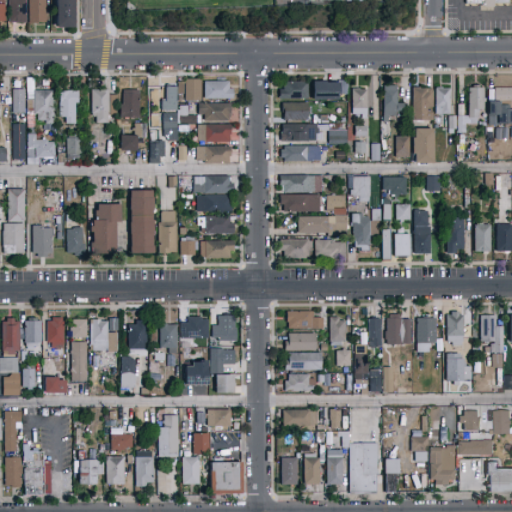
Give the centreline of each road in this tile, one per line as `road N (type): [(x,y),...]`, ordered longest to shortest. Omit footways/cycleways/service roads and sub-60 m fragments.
road 1 (residential): [(0,288),(511,285)]
road 2 (residential): [(0,55),(511,52)]
road 3 (residential): [(260,511),(258,53)]
